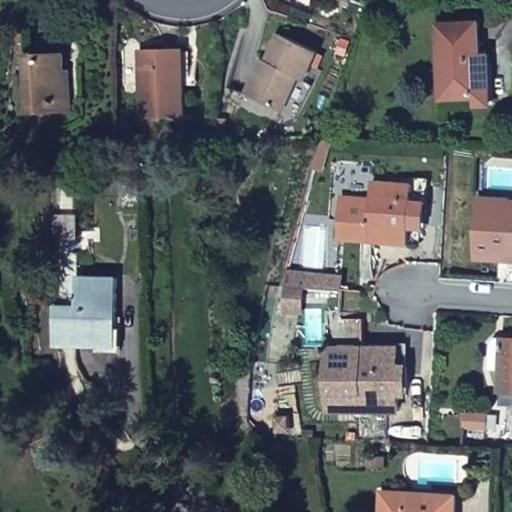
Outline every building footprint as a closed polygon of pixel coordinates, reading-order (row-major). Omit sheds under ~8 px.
[(443,100),(478,99),(478,93),(490,92),(489,57),(482,57),(481,25),(440,26),(443,100)] [(320,54),(282,35),(268,63),(263,61),(248,95),(284,112),(300,78),(306,82),(320,54)] [(183,52),(141,52),(143,117),(185,116),(183,52)] [(30,113),(51,112),(51,103),(73,102),(72,79),(66,79),(66,56),(27,58),(30,113)] [(478,93),(478,99),(479,107),(491,107),(490,92),(478,93)] [(51,103),(51,112),(73,111),(73,102),(51,103)] [(414,186),(374,184),(371,242),(410,245),(414,186)] [(289,275),(288,287),(304,288),(305,277),(289,275)] [(75,278),(76,347),(99,347),(99,330),(116,330),(117,279),(75,278)] [(287,298),(281,297),(276,317),(300,320),(304,288),(288,287),(287,298)] [(359,359),(359,411),(398,411),(398,352),(363,352),(363,320),(328,320),(328,359),(359,359)] [(116,347),(116,330),(99,330),(99,347),(116,347)] [(501,371),(500,393),(511,393),(511,340),(503,340),(502,346),(491,345),(489,371),(501,371)] [(466,415),(465,428),(486,429),(486,416),(466,415)] [(455,511),(456,498),(381,494),(380,511),(455,511)]
